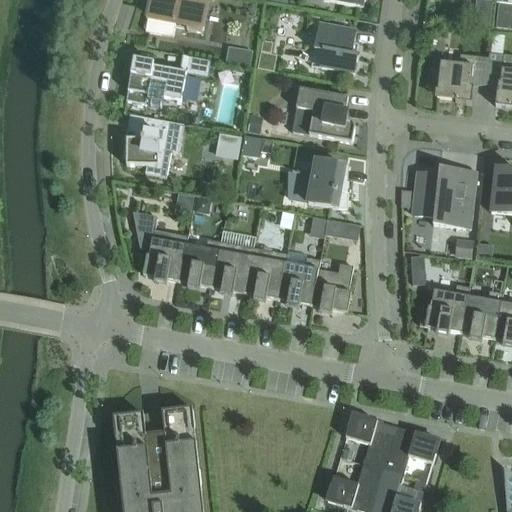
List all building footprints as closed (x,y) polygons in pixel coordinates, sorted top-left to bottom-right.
[(163,0),(163,7),(151,4),(146,34),(173,39),(175,28),(187,31),(187,32),(202,35),(208,0),(163,0)] [(336,4),(336,5),(363,10),(365,0),(327,0),(329,3),(336,4)] [(357,59),(356,58),(358,46),(353,45),(356,32),(319,26),(311,69),(354,77),(357,59)] [(511,58),(489,56),(488,61),(485,88),(486,88),(486,84),(500,85),(500,92),(497,92),(495,108),(511,110),(511,108),(511,58)] [(485,88),(488,61),(460,57),(459,67),(440,65),(440,71),(432,70),(430,85),(438,86),(437,100),(455,102),(455,104),(471,106),(473,90),(470,89),(471,82),(485,84),(485,88)] [(131,79),(130,79),(126,104),(127,104),(144,107),(144,108),(146,108),(147,102),(163,105),(164,100),(181,103),(186,76),(207,80),(210,63),(182,58),(182,59),(183,59),(180,74),(133,65),(131,79)] [(292,135),(352,146),(355,132),(355,130),(354,128),(353,127),(352,125),(350,124),(349,123),(347,123),(347,117),(348,114),(346,114),(348,100),(300,91),(292,135)] [(178,157),(184,127),(139,119),(135,142),(123,141),(123,142),(126,142),(123,160),(126,161),(126,168),(146,168),(145,177),(166,181),(170,156),(178,157)] [(241,158),(253,160),(261,154),(263,142),(244,139),(241,158)] [(310,195),(308,206),(337,212),(347,212),(347,199),(351,199),(352,199),(353,184),(351,184),(351,185),(343,183),(345,170),(348,171),(348,169),(313,163),(313,164),(316,165),(313,178),(293,174),(293,175),(292,191),(310,195)] [(468,200),(473,201),(476,175),(446,171),(445,179),(418,176),(413,218),(434,220),(433,228),(465,232),(468,200)] [(511,172),(496,171),(491,215),(511,217),(511,172)] [(484,179),(483,187),(493,189),(494,181),(484,179)] [(179,285),(185,250),(186,248),(188,239),(155,233),(157,219),(132,215),(140,251),(150,253),(149,258),(146,258),(143,278),(155,280),(154,285),(166,287),(167,283),(179,285)] [(212,291),(220,245),(207,242),(206,252),(186,248),(185,250),(179,285),(188,286),(187,291),(199,293),(200,289),(212,291)] [(245,297),(253,251),(220,245),(212,291),(221,292),(220,297),(232,299),(233,295),(245,297)] [(278,303),(284,268),(285,266),(287,257),(253,251),(245,297),(254,298),(253,303),(265,305),(266,301),(278,303)] [(311,309),(317,275),(318,272),(320,263),(306,261),(305,270),(285,266),(284,268),(278,303),(287,304),(286,309),(298,311),(299,307),(311,309)] [(338,276),(318,272),(317,275),(311,309),(320,310),(319,315),(331,317),(332,313),(347,315),(351,295),(348,295),(353,269),(340,267),(338,276)] [(406,288),(418,288),(418,276),(406,276),(406,288)] [(461,336),(469,290),(456,288),(454,297),(434,293),(431,310),(428,309),(425,329),(437,332),(436,336),(448,339),(449,334),(461,336)] [(494,342),(502,296),(489,294),(488,303),(468,299),(470,290),(469,290),(461,336),(470,338),(469,342),(481,345),(482,340),(494,342)] [(511,307),(501,305),(503,296),(502,296),(494,342),(503,344),(502,348),(511,350),(511,307)] [(202,511),(192,411),(162,414),(162,416),(143,418),(143,416),(114,420),(123,511),(202,511)] [(383,473),(396,430),(383,426),(382,427),(377,426),(377,424),(369,422),(353,417),(348,433),(347,432),(345,440),(369,447),(363,467),(383,473)] [(409,434),(396,430),(383,473),(403,479),(409,459),(433,466),(435,459),(434,458),(439,443),(423,438),(415,435),(414,437),(409,435),(409,434)] [(345,451),(342,460),(351,463),(354,454),(345,451)] [(371,511),(383,473),(363,467),(357,487),(333,480),(331,488),(327,504),(343,509),(351,511),(352,509),(357,511),(356,511),(371,511)] [(397,499),(403,479),(383,473),(371,511),(418,511),(421,506),(397,499)]
